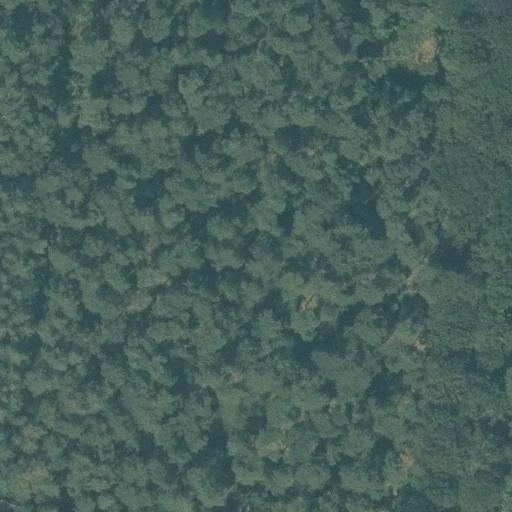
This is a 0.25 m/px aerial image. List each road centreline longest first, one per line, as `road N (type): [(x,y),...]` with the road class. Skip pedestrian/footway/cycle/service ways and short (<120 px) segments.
road 1 (track): [(452,511),(485,155)]
road 2 (track): [(485,155),(500,0)]
